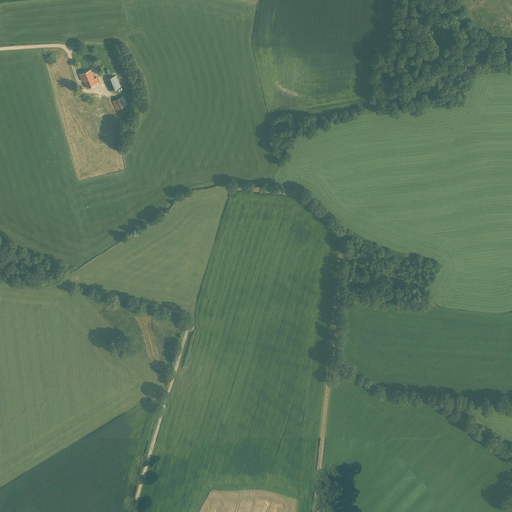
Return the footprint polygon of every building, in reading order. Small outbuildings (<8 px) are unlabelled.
[(84,80),(87,88),(99,83),(97,78),(94,79),(91,70),(80,74),(82,81),(84,80)] [(105,80),(109,91),(121,86),(116,75),(105,80)] [(94,96),(96,102),(108,97),(105,91),(94,96)] [(112,101),(117,110),(128,104),(123,95),(112,101)] [(91,105),(101,133),(118,128),(108,99),(91,105)] [(138,109),(135,107),(131,114),(129,113),(128,115),(133,118),(138,109)]
